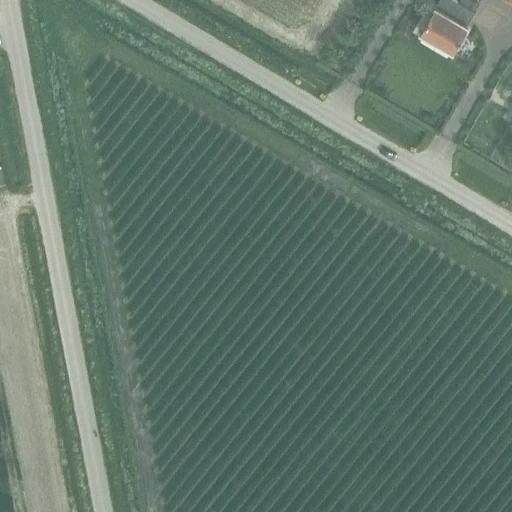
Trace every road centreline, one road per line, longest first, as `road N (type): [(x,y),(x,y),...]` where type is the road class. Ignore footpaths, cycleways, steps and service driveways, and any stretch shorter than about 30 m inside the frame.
road 1 (tertiary): [(102,511),(9,0)]
road 2 (unclassified): [(511,226),(129,0)]
